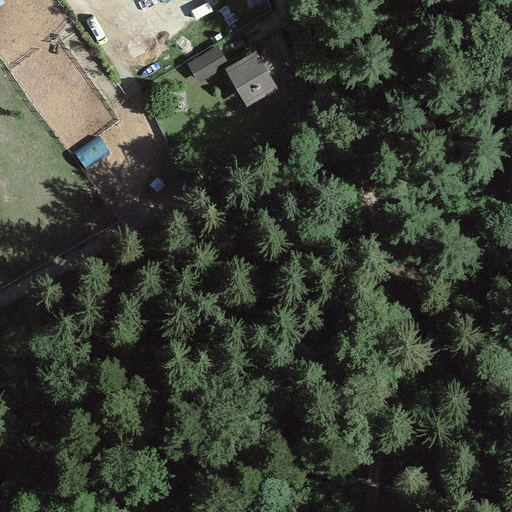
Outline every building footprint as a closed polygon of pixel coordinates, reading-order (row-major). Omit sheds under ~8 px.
[(35,51),(25,36),(1,53),(11,68),(35,51)] [(229,63),(218,45),(189,61),(199,80),(225,65),(229,63)] [(229,63),(225,65),(247,105),(278,88),(257,49),(229,63)] [(51,68),(40,53),(16,70),(27,85),(51,68)] [(111,153),(101,138),(77,155),(87,169),(111,153)]
